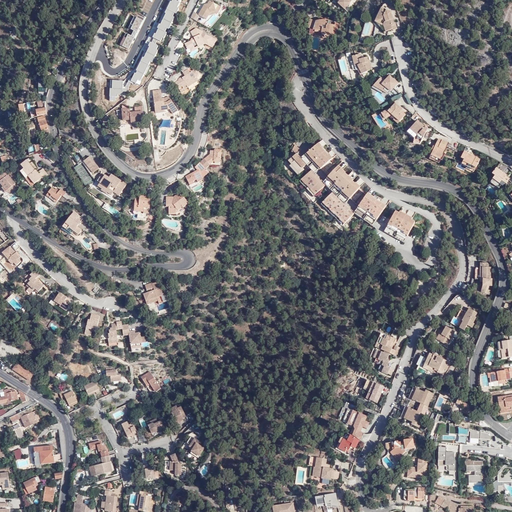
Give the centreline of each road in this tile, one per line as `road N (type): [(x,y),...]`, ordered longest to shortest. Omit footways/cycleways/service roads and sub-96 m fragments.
road 1 (residential): [(511,437),(474,396),(475,361),(504,280),(477,212),(451,190),(378,169),(325,122),(278,29),(257,31),(244,43),(210,92),(192,148),(176,169),(150,177),(125,169),(102,145),(84,95),(88,60),(124,0)]
road 2 (unclassified): [(106,0),(55,81),(49,111),(56,144),(74,187),(115,238),(149,252),(182,253),(189,262),(106,268),(0,206)]
road 3 (secondary): [(60,511),(68,433),(58,411),(36,395)]
